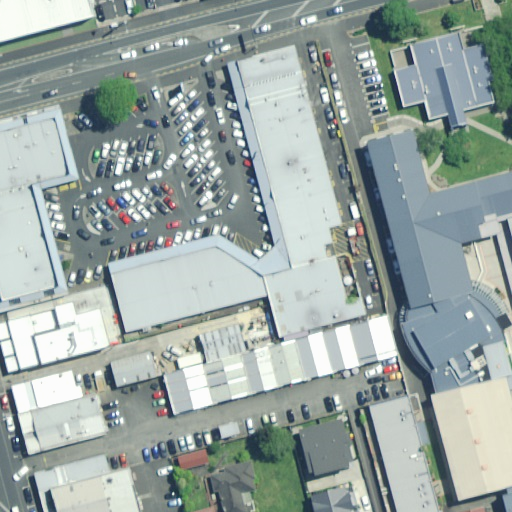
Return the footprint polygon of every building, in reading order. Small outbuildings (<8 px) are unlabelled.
[(0,0),(0,35),(79,15),(75,0),(0,0)] [(480,48),(464,53),(459,37),(411,50),(416,68),(396,73),(405,108),(426,102),(431,122),(495,104),(480,48)] [(294,48),(226,68),(274,248),(257,264),(219,238),(106,266),(125,335),(267,298),(279,340),(365,316),(361,300),(346,303),(333,258),(327,260),(324,247),(332,245),(328,230),(341,226),(294,48)] [(54,114),(0,128),(0,305),(59,289),(31,187),(71,175),(54,114)] [(511,169),(425,192),(407,129),(360,141),(405,309),(396,326),(406,352),(426,374),(426,397),(453,502),(496,491),(501,511),(511,511),(511,414),(502,377),(501,341),(491,318),(469,293),(457,244),(495,234),(511,298),(511,169)] [(18,321),(4,325),(17,375),(107,352),(97,313),(72,319),(69,308),(17,321),(18,321)] [(173,417),(396,358),(385,317),(246,354),(205,364),(163,377),(173,417)] [(148,355),(109,365),(116,390),(155,380),(148,355)] [(70,374),(21,387),(39,454),(107,436),(97,396),(82,400),(79,388),(75,390),(70,374)] [(435,511),(405,397),(366,407),(394,511),(435,511)] [(217,428),(221,441),(240,435),(237,423),(217,428)] [(337,425),(297,435),(310,483),(349,472),(337,425)] [(209,465),(205,451),(178,458),(182,472),(209,465)] [(103,458),(42,474),(51,511),(96,511),(134,502),(127,472),(108,477),(103,458)] [(254,482),(250,463),(223,470),(224,475),(208,478),(213,495),(217,494),(221,511),(245,511),(244,508),(251,505),(249,495),(255,494),(252,482),(254,482)] [(340,488),(306,496),(309,511),(346,511),(349,511),(344,493),(342,494),(340,488)] [(136,511),(134,502),(96,511),(136,511)]
